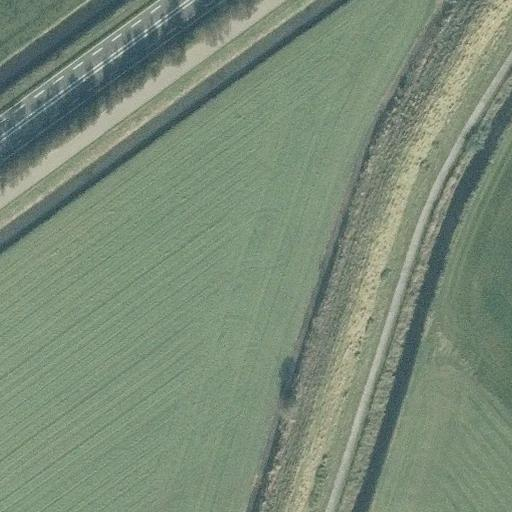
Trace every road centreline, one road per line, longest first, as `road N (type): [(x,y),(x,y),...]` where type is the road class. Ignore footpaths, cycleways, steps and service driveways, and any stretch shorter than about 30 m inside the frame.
road 1 (unclassified): [(0,201),(278,0)]
road 2 (primary): [(0,140),(190,0)]
